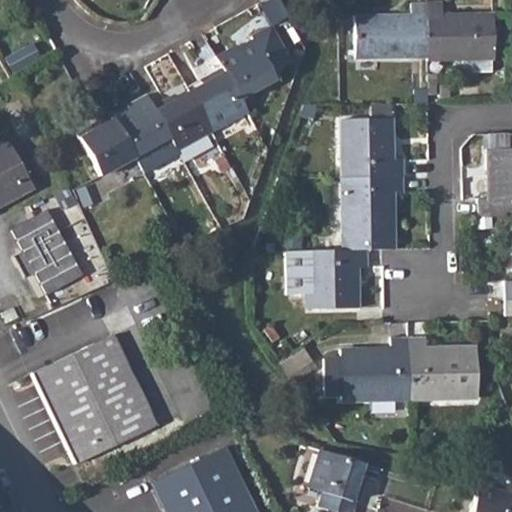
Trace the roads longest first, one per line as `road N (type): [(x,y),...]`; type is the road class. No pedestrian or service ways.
road 1 (residential): [(403,295),(446,295),(445,121),(511,121)]
road 2 (residential): [(193,0),(175,25),(132,48),(78,36),(48,0)]
